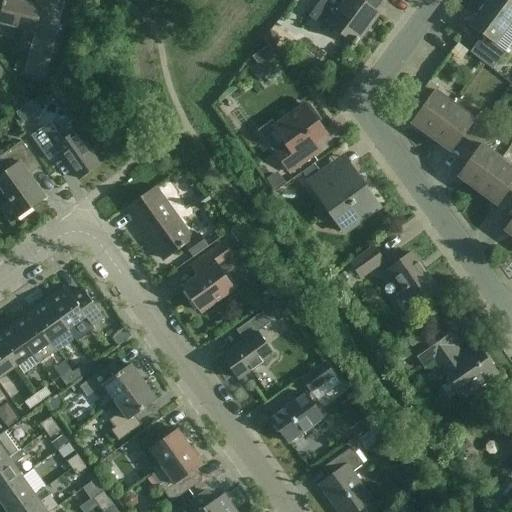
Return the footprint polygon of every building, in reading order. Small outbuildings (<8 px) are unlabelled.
[(13,0),(4,0),(0,19),(0,23),(33,31),(23,73),(46,78),(65,1),(65,0),(63,0),(30,0),(29,4),(13,0)] [(321,0),(310,16),(325,28),(329,23),(355,43),(378,14),(371,8),(377,0),(321,0)] [(511,0),(488,0),(485,4),(511,23),(511,22),(511,0)] [(496,44),(511,23),(485,4),(470,25),(482,35),(470,51),(493,68),(497,62),(497,63),(505,52),(496,44)] [(270,29),(262,39),(273,48),(278,43),(277,33),(270,29)] [(449,45),(441,56),(457,67),(464,56),(449,45)] [(268,46),(252,57),(258,65),(272,67),(279,61),(268,46)] [(431,137),(455,105),(436,91),(439,88),(429,81),(414,102),(422,108),(411,123),(431,137)] [(273,121),(260,130),(273,150),(290,173),(314,156),(305,144),(324,130),(318,122),(317,122),(305,105),(276,125),(273,121)] [(470,142),(485,121),(477,115),(474,118),(455,105),(431,137),(451,152),(462,136),(470,142)] [(23,106),(15,112),(21,122),(30,116),(23,106)] [(478,191),(502,158),(482,144),(494,128),(485,121),(470,142),(478,148),(458,176),(478,191)] [(78,179),(99,164),(76,132),(56,146),(42,127),(31,136),(48,160),(59,152),(78,179)] [(0,207),(10,222),(45,198),(29,175),(40,167),(21,141),(0,155),(0,159),(8,170),(0,175),(0,186),(9,200),(0,205),(0,207)] [(511,192),(511,165),(502,158),(478,191),(497,205),(509,190),(511,192)] [(329,167),(309,182),(323,201),(344,231),(354,225),(375,209),(365,195),(368,193),(350,167),(336,177),(329,167)] [(274,173),(265,180),(274,191),(283,184),(274,173)] [(197,233),(191,238),(155,188),(127,208),(163,259),(185,243),(194,256),(207,247),(197,233)] [(206,193),(194,201),(199,209),(211,200),(206,193)] [(233,228),(225,234),(234,244),(241,238),(233,228)] [(216,264),(230,254),(223,244),(196,263),(203,273),(183,287),(201,311),(233,288),(216,264)] [(351,264),(350,264),(359,278),(360,277),(383,261),(374,247),(351,264)] [(416,308),(439,292),(411,253),(388,269),(403,289),(392,296),(405,315),(415,307),(416,308)] [(271,284),(258,293),(265,302),(278,293),(271,284)] [(83,289),(72,297),(64,286),(46,299),(68,330),(74,338),(68,329),(86,317),(92,326),(103,318),(83,289)] [(281,294),(264,304),(272,317),(289,307),(281,294)] [(46,299),(29,311),(50,342),(68,330),(46,299)] [(33,355),(50,342),(29,311),(11,324),(33,355)] [(257,332),(270,322),(262,311),(236,330),(244,341),(222,356),(239,379),(273,355),(257,332)] [(0,345),(15,367),(33,355),(11,324),(0,331),(0,345)] [(462,397),(497,373),(477,345),(456,360),(448,349),(457,342),(444,324),(411,347),(424,365),(434,358),(462,397)] [(0,377),(15,367),(0,345),(0,377)] [(311,392),(334,375),(325,362),(302,379),(311,392)] [(115,402),(144,382),(131,364),(117,374),(110,364),(80,386),(87,397),(97,390),(102,398),(109,393),(115,402)] [(78,379),(88,372),(83,365),(73,372),(78,379)] [(78,379),(73,372),(70,368),(59,376),(67,387),(78,379)] [(156,399),(144,382),(115,402),(121,411),(110,419),(115,427),(111,430),(119,441),(141,424),(134,415),(156,399)] [(40,402),(51,394),(45,387),(35,394),(40,402)] [(289,442),(323,418),(305,393),(271,418),(289,442)] [(30,409),(40,402),(35,394),(24,402),(30,409)] [(57,394),(47,401),(52,408),(62,401),(57,394)] [(11,411),(1,418),(6,425),(17,418),(11,411)] [(45,431),(56,424),(51,417),(40,424),(45,431)] [(56,424),(45,431),(50,438),(61,431),(56,424)] [(152,475),(190,447),(177,429),(170,434),(163,424),(135,444),(148,462),(155,457),(161,466),(151,474),(152,475)] [(0,463),(18,450),(5,432),(7,431),(6,430),(0,434),(0,463)] [(511,430),(502,438),(511,452),(511,430)] [(461,434),(451,441),(458,451),(468,444),(461,434)] [(64,436),(52,444),(57,450),(68,442),(64,436)] [(152,475),(158,484),(171,502),(203,480),(196,470),(203,465),(190,447),(152,475)] [(338,511),(355,511),(372,500),(352,472),(363,464),(351,447),(325,465),(332,475),(319,485),(338,511)] [(0,491),(21,476),(13,464),(23,457),(18,450),(0,463),(0,491)] [(72,468),(82,461),(77,454),(67,461),(72,468)] [(82,461),(72,468),(77,475),(87,468),(82,461)] [(0,500),(7,511),(10,511),(35,495),(21,476),(0,491),(0,500)] [(47,511),(40,502),(50,494),(45,487),(35,495),(10,511),(47,511)] [(98,505),(108,498),(103,491),(93,498),(98,505)] [(236,511),(223,494),(212,502),(204,491),(174,511),(236,511)] [(129,493),(123,498),(123,501),(125,505),(130,508),(136,504),(136,496),(129,493)] [(93,498),(81,507),(84,511),(88,511),(98,505),(93,498)] [(118,511),(113,505),(108,498),(98,505),(102,511),(103,511),(104,511),(103,511),(118,511)] [(511,511),(511,498),(504,509),(501,511),(511,511)]
